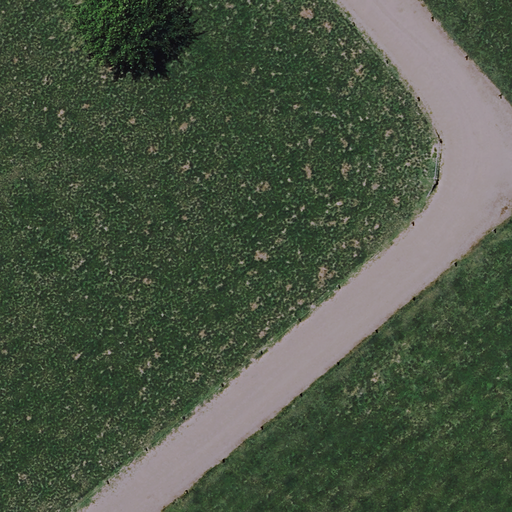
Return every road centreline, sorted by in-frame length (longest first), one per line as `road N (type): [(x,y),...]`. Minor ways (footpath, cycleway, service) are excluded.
road 1 (unknown): [(365,0),(456,119),(469,166),(463,211),(363,316)]
road 2 (unknown): [(363,316),(130,511)]
